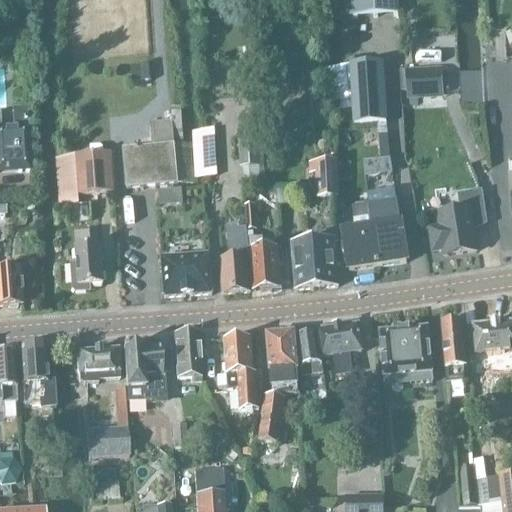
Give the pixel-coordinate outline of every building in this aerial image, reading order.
[(352,0),(354,19),(399,15),(397,0),(352,0)] [(351,67),(354,116),(354,127),(386,125),(383,65),(351,67)] [(442,71),(407,75),(409,96),(425,94),(426,98),(445,96),(442,71)] [(482,72),(459,73),(462,109),(483,108),(482,72)] [(256,100),(255,74),(242,75),(243,101),(256,100)] [(0,131),(0,174),(30,173),(26,110),(25,110),(25,119),(23,119),(24,123),(26,123),(26,130),(0,131)] [(123,150),(126,190),(178,186),(172,122),(150,124),(152,148),(123,150)] [(238,142),(242,142),(243,168),(261,168),(259,127),(237,128),(238,142)] [(76,157),(78,197),(114,195),(112,155),(76,157)] [(338,200),(336,164),(316,165),(318,201),(338,200)] [(430,230),(433,255),(443,253),(444,259),(478,254),(473,224),(486,222),(481,192),(457,196),(459,211),(435,215),(437,229),(430,230)] [(368,207),(370,219),(378,269),(406,264),(397,202),(368,207)] [(86,207),(90,225),(101,223),(97,204),(86,207)] [(255,206),(244,207),(246,230),(247,233),(257,232),(255,206)] [(378,269),(370,219),(368,207),(352,209),(356,233),(343,235),(349,273),(378,269)] [(220,262),(223,296),(252,294),(247,233),(246,230),(226,231),(229,261),(220,262)] [(291,245),(295,292),(338,288),(335,245),(338,244),(338,241),(337,230),(326,230),(327,242),(291,245)] [(71,267),(73,292),(76,294),(90,293),(90,287),(103,286),(100,249),(90,249),(89,234),(75,235),(77,266),(71,267)] [(249,235),(253,292),(280,290),(277,251),(263,252),(262,240),(254,241),(253,235),(249,235)] [(162,260),(165,300),(212,297),(209,257),(162,260)] [(0,309),(8,309),(8,310),(17,310),(17,308),(21,308),(19,272),(2,273),(2,268),(0,267),(0,309)] [(477,372),(507,369),(511,368),(511,322),(500,324),(500,323),(491,323),(491,325),(474,326),(472,326),(472,328),(475,357),(477,372)] [(442,326),(447,385),(467,383),(462,324),(442,326)] [(359,327),(317,333),(321,360),(334,358),(337,379),(352,377),(349,356),(363,354),(359,327)] [(398,332),(398,333),(380,335),(384,381),(414,378),(415,386),(432,384),(431,376),(432,376),(428,330),(409,332),(409,331),(407,331),(408,332),(399,333),(399,332),(398,332)] [(302,374),(300,375),(302,391),(312,389),(309,373),(310,370),(310,367),(321,366),(317,336),(315,336),(313,333),(306,334),(305,338),(297,339),(302,374)] [(294,336),(266,338),(269,376),(271,391),(299,389),(294,336)] [(237,340),(235,342),(225,343),(228,392),(238,392),(240,413),(259,412),(262,386),(261,374),(252,374),(250,341),(247,341),(245,340),(237,340)] [(200,386),(198,341),(174,342),(176,387),(190,387),(190,397),(204,396),(203,386),(200,386)] [(124,348),(125,350),(123,351),(123,354),(124,354),(127,404),(152,402),(153,404),(163,404),(162,379),(160,356),(161,356),(161,348),(148,349),(148,346),(145,346),(146,349),(140,349),(140,347),(124,348)] [(45,347),(19,349),(22,406),(41,406),(41,409),(56,409),(54,384),(47,384),(45,347)] [(0,406),(1,406),(17,405),(16,391),(14,354),(11,354),(9,351),(2,352),(0,354),(0,406)] [(76,354),(79,387),(98,386),(97,383),(119,382),(119,375),(120,374),(118,351),(101,352),(101,351),(94,352),(76,354)] [(115,432),(85,434),(88,463),(129,460),(124,392),(113,393),(115,432)] [(259,443),(279,446),(285,400),(265,397),(259,443)] [(152,461),(180,460),(179,426),(151,427),(152,461)] [(223,471),(194,472),(196,511),(224,511),(224,496),(223,471)] [(511,511),(511,476),(498,478),(502,511),(511,511)] [(88,485),(86,505),(113,507),(114,487),(88,485)] [(383,511),(384,499),(346,500),(345,511),(383,511)]
